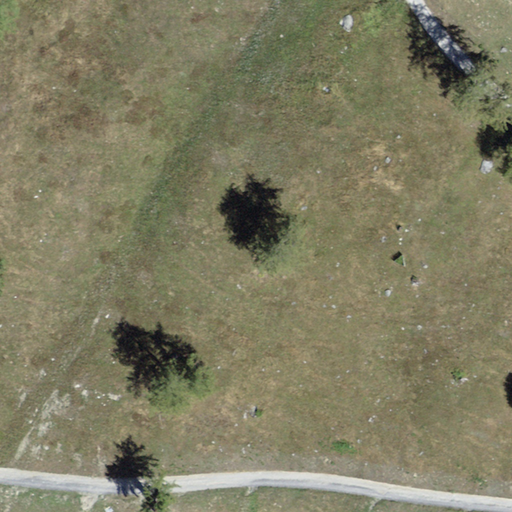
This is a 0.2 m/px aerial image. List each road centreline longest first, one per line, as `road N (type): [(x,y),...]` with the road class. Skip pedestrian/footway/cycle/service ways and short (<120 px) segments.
road 1 (track): [(0,476),(125,486),(294,478),(511,506)]
road 2 (track): [(511,105),(435,31),(415,0)]
